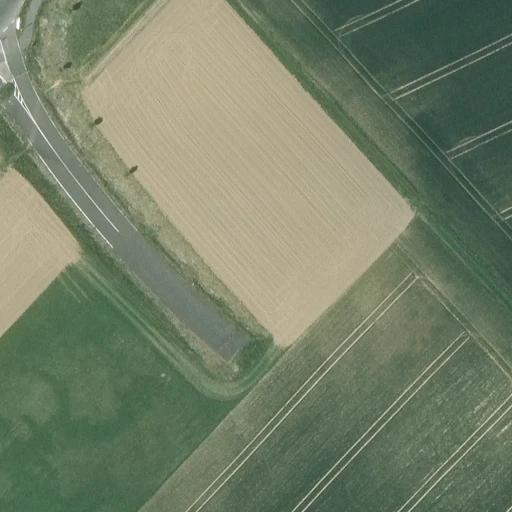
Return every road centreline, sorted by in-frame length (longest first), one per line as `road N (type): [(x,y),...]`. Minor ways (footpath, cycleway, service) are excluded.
road 1 (track): [(230,0),(511,301)]
road 2 (unclassified): [(0,72),(59,165),(232,355)]
